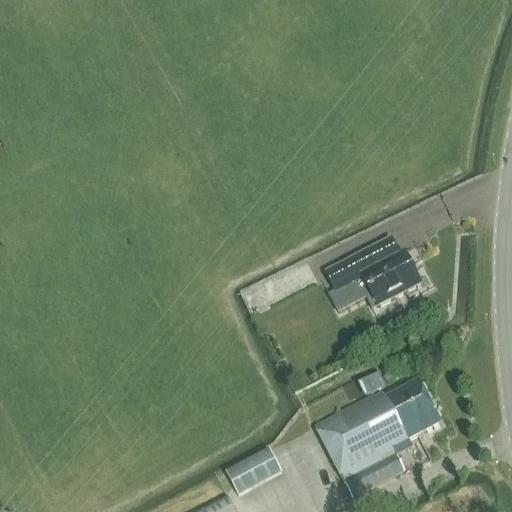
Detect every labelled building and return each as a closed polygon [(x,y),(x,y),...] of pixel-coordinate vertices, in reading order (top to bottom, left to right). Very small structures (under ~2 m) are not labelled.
[(422,287),(413,269),(405,253),(376,267),(370,256),(346,268),(354,284),(362,281),(378,311),(422,287)] [(245,293),(255,311),(288,292),(277,274),(245,293)] [(273,304),(291,341),(311,331),(293,295),(273,304)] [(365,384),(372,396),(387,387),(380,375),(365,384)] [(352,501),(405,474),(396,458),(413,449),(410,444),(441,428),(419,384),(383,402),(380,397),(316,430),(352,501)] [(227,476),(235,492),(238,499),(283,475),(270,452),(227,476)] [(235,511),(227,495),(194,511),(235,511)]
